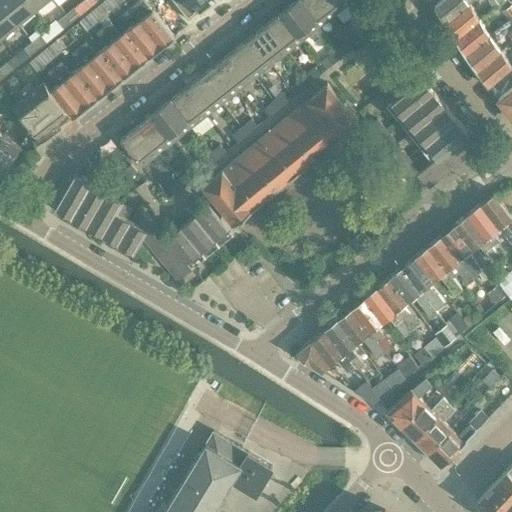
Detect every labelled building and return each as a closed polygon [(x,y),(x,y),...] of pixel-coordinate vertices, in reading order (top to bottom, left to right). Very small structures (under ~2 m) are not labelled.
[(26,0),(0,0),(0,2),(17,23),(34,10),(26,0)] [(26,0),(34,10),(45,0),(26,0)] [(96,1),(95,0),(81,0),(73,7),(79,14),(96,1)] [(145,0),(140,0),(131,8),(162,46),(175,36),(153,9),(145,0)] [(188,0),(180,7),(185,14),(194,7),(188,0)] [(298,0),(296,0),(282,12),(303,39),(319,27),(298,0)] [(324,0),(298,0),(319,27),(335,14),(324,0)] [(351,0),(324,0),(335,14),(352,1),(351,0)] [(441,0),(434,7),(444,23),(468,3),(465,0),(441,0)] [(0,2),(0,36),(0,37),(17,23),(0,2)] [(444,23),(454,39),(478,19),(468,3),(444,23)] [(73,7),(65,14),(71,21),(79,14),(73,7)] [(194,7),(185,14),(191,21),(192,20),(199,14),(194,7)] [(133,25),(127,29),(149,56),(162,46),(131,8),(124,13),(133,25)] [(282,12),(266,24),(287,52),(303,39),(282,12)] [(65,14),(58,19),(56,18),(48,24),(49,26),(40,32),(47,41),(71,21),(65,14)] [(121,34),(114,26),(106,16),(100,21),(105,28),(136,66),(149,56),(127,29),(121,34)] [(454,39),(465,55),(488,35),(478,19),(454,39)] [(266,24),(250,37),(271,64),(287,52),(266,24)] [(365,32),(371,39),(378,34),(372,27),(365,32)] [(47,41),(40,32),(36,28),(27,35),(31,41),(37,48),(47,41)] [(108,44),(102,49),(123,76),(136,66),(105,28),(102,30),(104,34),(101,36),(108,44)] [(465,55),(476,71),(500,51),(488,35),(465,55)] [(250,37),(233,50),(255,77),(271,64),(250,37)] [(346,40),(336,48),(342,56),(352,48),(346,40)] [(12,69),(29,55),(37,48),(31,41),(14,55),(6,61),(12,69)] [(83,45),(80,47),(111,86),(123,76),(102,49),(95,54),(89,46),(86,48),(83,45)] [(82,65),(76,69),(98,96),(111,86),(80,47),(77,50),(79,54),(76,56),(82,65)] [(336,48),(320,60),(326,68),(342,56),(336,48)] [(233,50),(217,62),(239,90),(255,77),(233,50)] [(488,87),(500,77),(510,68),(511,66),(500,51),(476,71),(488,87)] [(6,61),(0,65),(0,70),(5,76),(12,69),(6,61)] [(70,74),(64,66),(61,62),(55,67),(85,106),(98,96),(76,69),(70,74)] [(217,62),(201,75),(223,102),(239,90),(217,62)] [(415,82),(423,76),(414,66),(407,72),(415,82)] [(55,67),(51,70),(48,73),(57,85),(51,90),(72,116),(85,106),(55,67)] [(315,67),(305,75),(311,82),(320,74),(315,67)] [(407,72),(399,79),(407,89),(415,82),(407,72)] [(201,75),(185,87),(207,115),(223,102),(201,75)] [(305,75),(295,83),(301,90),(311,82),(305,75)] [(386,105),(398,120),(434,90),(423,76),(415,82),(407,89),(399,95),(392,101),(391,101),(386,105)] [(399,79),(391,85),(399,95),(407,89),(399,79)] [(24,98),(14,106),(29,125),(38,136),(53,125),(56,129),(72,117),(44,82),(34,90),(24,98)] [(29,83),(19,91),(24,98),(34,90),(29,83)] [(358,121),(327,83),(202,185),(233,223),(358,121)] [(384,91),(391,101),(392,101),(399,95),(391,85),(384,91)] [(185,87),(169,100),(191,127),(207,115),(185,87)] [(511,87),(510,89),(498,100),(511,118),(511,87)] [(398,120),(409,133),(445,104),(434,90),(398,120)] [(283,93),(273,101),(279,107),(289,100),(283,93)] [(169,100),(153,112),(175,140),(191,127),(169,100)] [(279,107),(273,101),(264,109),(269,115),(279,107)] [(409,133),(420,147),(457,118),(445,104),(409,133)] [(153,112),(137,125),(159,152),(175,140),(153,112)] [(420,147),(431,161),(432,161),(468,132),(457,118),(420,147)] [(251,119),(242,127),(247,133),(257,125),(251,119)] [(370,125),(378,135),(386,129),(377,119),(370,125)] [(29,125),(24,135),(30,143),(38,136),(29,125)] [(159,152),(137,125),(120,138),(142,166),(159,152)] [(247,133),(242,127),(232,135),(238,141),(247,133)] [(386,129),(378,135),(387,146),(394,140),(386,129)] [(432,161),(431,161),(417,173),(429,187),(480,146),(468,132),(432,161)] [(4,134),(0,140),(0,176),(1,177),(12,157),(20,144),(19,143),(4,134)] [(24,135),(19,143),(20,144),(26,152),(33,147),(30,143),(24,135)] [(20,144),(12,157),(17,160),(26,152),(20,144)] [(220,144),(210,152),(216,159),(225,151),(220,144)] [(392,153),(401,163),(408,157),(400,147),(392,153)] [(118,148),(107,156),(113,163),(124,155),(118,148)] [(210,152),(200,160),(206,167),(216,159),(210,152)] [(113,163),(107,156),(97,164),(103,172),(113,163)] [(408,157),(401,163),(409,174),(417,167),(408,157)] [(121,173),(127,180),(137,172),(131,164),(121,173)] [(188,170),(179,178),(184,185),(194,177),(188,170)] [(55,208),(71,218),(91,183),(75,174),(55,208)] [(184,185),(179,178),(169,186),(174,193),(184,185)] [(71,218),(87,226),(106,192),(91,183),(71,218)] [(87,226),(102,235),(122,201),(106,192),(87,226)] [(505,222),(511,232),(511,216),(493,192),(480,202),(499,227),(505,222)] [(102,235),(117,244),(131,221),(125,218),(131,207),(122,201),(102,235)] [(480,202),(466,213),(494,249),(498,246),(496,243),(499,240),(493,232),(499,227),(480,202)] [(209,203),(195,215),(215,239),(229,227),(209,203)] [(466,213),(453,224),(473,248),(478,244),(490,259),(497,254),(494,249),(466,213)] [(131,221),(117,244),(133,254),(153,220),(143,214),(136,225),(131,221)] [(195,215),(181,227),(201,251),(215,239),(195,215)] [(453,224),(440,234),(471,275),(479,269),(466,253),(473,248),(453,224)] [(181,227),(168,238),(167,238),(187,262),(201,251),(181,227)] [(167,238),(168,238),(160,228),(150,246),(178,280),(192,268),(187,262),(167,238)] [(440,234),(427,245),(446,269),(454,263),(460,270),(461,269),(469,279),(472,276),(471,275),(440,234)] [(427,245),(414,255),(434,279),(440,275),(455,294),(461,289),(446,269),(427,245)] [(402,265),(433,305),(436,309),(445,302),(435,290),(433,291),(428,284),(434,279),(414,255),(402,265)] [(415,295),(427,310),(432,318),(439,312),(436,309),(433,305),(402,265),(390,275),(409,300),(415,295)] [(511,269),(496,280),(498,283),(506,293),(511,298),(511,297),(511,269)] [(395,309),(408,326),(411,330),(419,323),(411,312),(409,313),(403,304),(409,300),(390,275),(377,285),(395,309)] [(506,293),(498,283),(486,293),(494,303),(506,293)] [(390,315),(401,331),(404,335),(411,330),(408,326),(395,309),(377,285),(364,295),(383,320),(390,315)] [(364,295),(351,306),(385,350),(393,344),(378,325),(383,320),(364,295)] [(351,306),(338,317),(357,341),(363,336),(377,355),(385,350),(351,306)] [(469,325),(458,311),(445,322),(446,323),(456,336),(469,325)] [(338,317),(325,328),(355,366),(356,368),(363,362),(351,346),(357,341),(338,317)] [(456,336),(446,323),(434,333),(436,335),(445,346),(456,336)] [(325,328),(312,338),(332,362),(336,358),(344,368),(348,371),(355,366),(325,328)] [(445,346),(436,335),(424,345),(432,355),(445,346)] [(322,370),(332,362),(312,338),(296,351),(296,355),(322,370)] [(432,355),(424,345),(410,355),(419,366),(432,355)] [(410,355),(410,354),(396,364),(398,367),(406,377),(420,367),(419,366),(410,355)] [(406,377),(398,367),(385,377),(393,388),(406,377)] [(501,376),(492,368),(482,379),(491,387),(501,376)] [(393,388),(385,377),(372,386),(380,397),(393,388)] [(372,386),(366,378),(352,389),(373,403),(380,397),(372,386)] [(425,380),(388,411),(402,426),(425,403),(418,397),(429,385),(430,384),(425,380)] [(425,403),(402,426),(416,439),(449,403),(448,402),(444,397),(443,398),(442,398),(431,409),(425,403)] [(449,403),(416,439),(429,451),(450,429),(443,421),(454,409),(455,409),(449,403)] [(478,429),(489,417),(481,408),(469,421),(478,429)] [(450,429),(429,451),(442,465),(443,465),(443,464),(444,464),(476,431),(475,430),(469,424),(458,436),(450,429)] [(211,511),(232,478),(236,480),(256,493),(272,466),(213,430),(162,511),(211,511)] [(511,511),(511,462),(477,499),(489,511),(511,511)]
